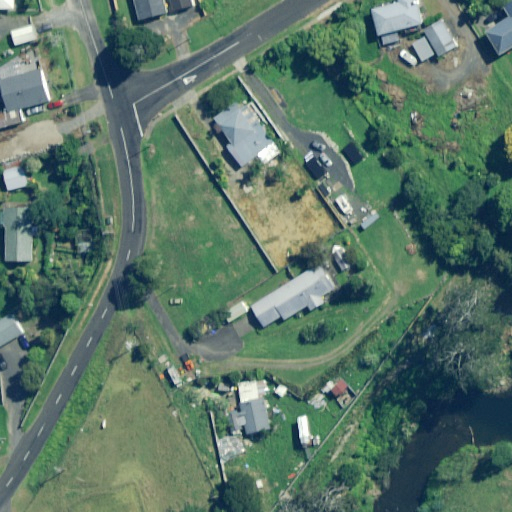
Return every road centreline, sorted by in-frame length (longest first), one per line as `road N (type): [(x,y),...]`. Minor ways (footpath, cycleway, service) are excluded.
road 1 (tertiary): [(0,493),(106,309),(130,242),(130,178),(116,112)]
road 2 (residential): [(116,112),(304,0)]
